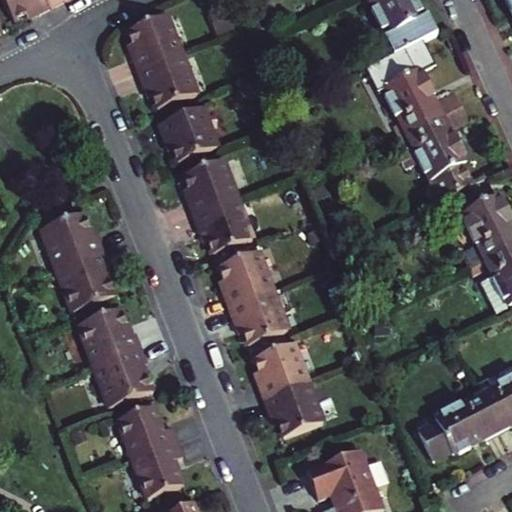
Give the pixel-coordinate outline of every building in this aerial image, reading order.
[(44,0),(0,0),(0,3),(10,23),(22,17),(33,12),(36,17),(37,19),(38,18),(50,11),(44,0)] [(44,0),(50,11),(64,4),(61,0),(44,0)] [(422,22),(411,0),(367,0),(388,40),(384,41),(395,62),(438,40),(428,19),(422,22)] [(511,0),(502,0),(511,18),(511,0)] [(33,12),(22,17),(25,23),(36,17),(33,12)] [(130,64),(135,77),(179,60),(164,22),(127,37),(131,49),(136,61),(130,64)] [(130,64),(136,61),(131,49),(125,51),(130,64)] [(193,97),(179,60),(135,77),(141,93),(147,91),(152,102),(155,112),(193,97)] [(383,94),(406,139),(464,109),(457,95),(434,106),(418,76),(383,94)] [(147,91),(141,93),(146,105),(152,102),(147,91)] [(464,109),(406,139),(399,143),(410,164),(420,166),(430,185),(426,195),(433,208),(471,189),(461,168),(465,167),(449,136),(472,124),(464,109)] [(200,112),(155,128),(161,143),(167,141),(171,152),(177,167),(215,152),(200,112)] [(167,141),(161,143),(165,155),(171,152),(167,141)] [(185,205),(190,220),(235,203),(221,166),(182,181),(186,192),(190,203),(185,205)] [(185,205),(190,203),(186,192),(180,194),(185,205)] [(511,234),(495,202),(461,219),(476,247),(458,256),(467,273),(485,264),(511,249),(511,234)] [(250,242),(235,203),(190,220),(196,235),(202,233),(206,244),(211,257),(250,242)] [(90,243),(85,231),(81,219),(39,235),(54,272),(101,254),(96,241),(93,242),(90,243)] [(202,233),(196,235),(201,247),(206,244),(202,233)] [(511,249),(485,264),(493,281),(480,287),(496,318),(511,309),(511,249)] [(101,254),(54,272),(70,313),(111,297),(106,284),(101,272),(104,271),(107,270),(101,254)] [(221,300),(226,311),(270,294),(256,257),(217,272),(221,282),(227,298),(221,300)] [(221,300),(227,298),(221,282),(215,284),(221,300)] [(285,332),(270,294),(226,311),(232,326),(237,324),(242,336),(246,348),(285,332)] [(116,312),(75,328),(91,369),(138,351),(133,336),(130,337),(127,339),(122,328),(116,312)] [(237,324),(232,326),(236,338),(242,336),(237,324)] [(256,389),(262,405),(307,388),(292,350),(253,365),(257,376),(261,387),(256,389)] [(142,380),(138,368),(141,367),(144,366),(138,351),(91,369),(106,410),(148,394),(142,380)] [(141,367),(138,368),(142,380),(146,379),(141,367)] [(256,389),(261,387),(257,376),(251,378),(256,389)] [(511,384),(479,401),(497,435),(511,426),(511,384)] [(307,388),(262,405),(267,420),(273,418),(277,429),(282,442),(322,426),(307,388)] [(451,459),(497,435),(479,401),(434,424),(436,428),(418,437),(432,464),(449,455),(451,459)] [(150,409),(115,423),(129,462),(174,444),(168,429),(158,433),(150,409)] [(273,418),(267,420),(272,431),(277,429),(273,418)] [(179,487),(170,462),(179,458),(174,444),(129,462),(144,500),(179,487)] [(358,452),(303,473),(314,502),(328,497),(333,509),(324,511),(377,511),(380,511),(372,490),(380,486),(373,466),(364,470),(358,452)] [(197,511),(194,503),(175,511),(197,511)]
